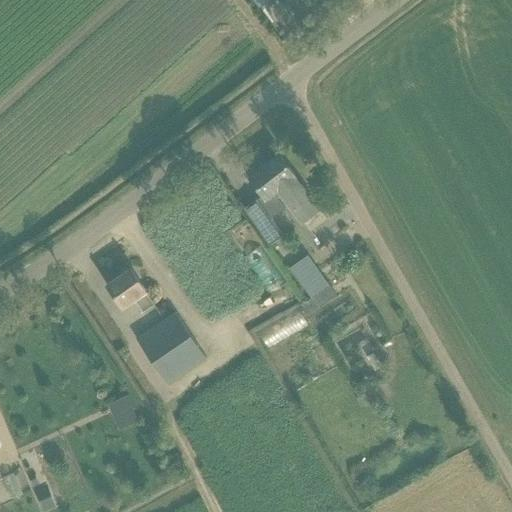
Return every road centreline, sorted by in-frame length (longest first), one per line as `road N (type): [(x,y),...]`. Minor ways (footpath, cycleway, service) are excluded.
road 1 (unclassified): [(511,478),(281,86)]
road 2 (unclassified): [(0,292),(281,86)]
road 3 (unclassified): [(281,86),(397,0)]
